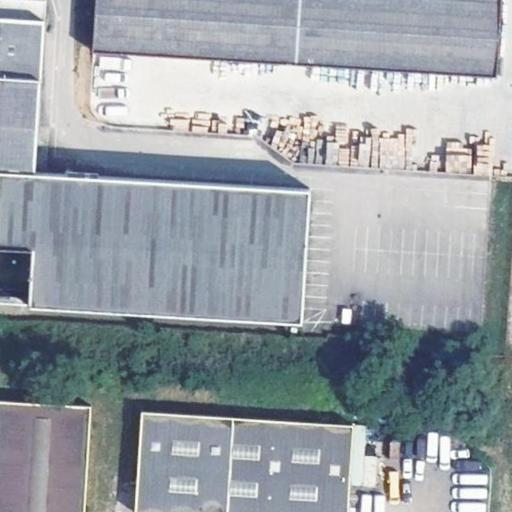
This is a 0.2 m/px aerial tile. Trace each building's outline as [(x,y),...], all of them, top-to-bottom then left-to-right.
[(0,0),(0,18),(43,22),(45,0),(0,0)] [(97,0),(94,51),(500,77),(505,0),(97,0)] [(0,300),(303,313),(310,181),(36,168),(43,22),(0,18),(0,300)] [(231,98),(230,110),(260,112),(262,86),(282,88),(283,65),(221,61),(219,97),(231,98)] [(82,511),(89,410),(0,404),(0,511),(82,511)] [(346,511),(351,421),(139,409),(132,511),(346,511)]
